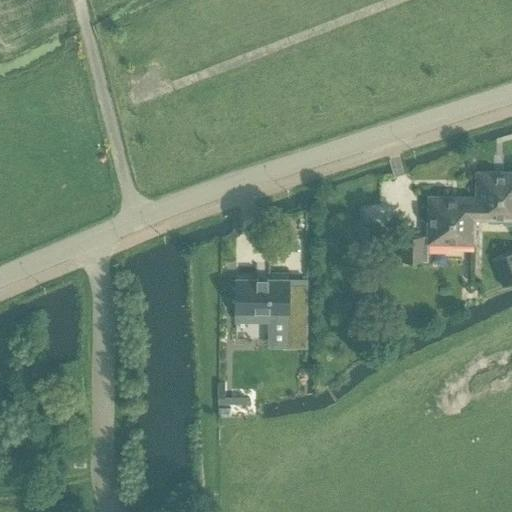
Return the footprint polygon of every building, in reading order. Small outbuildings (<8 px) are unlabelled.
[(511,171),(475,171),(474,199),(475,219),(511,219),(511,171)] [(475,219),(474,199),(448,199),(448,195),(427,195),(426,235),(402,235),(402,260),(427,261),(427,243),(474,243),(475,219)] [(511,250),(492,259),(498,273),(511,267),(511,250)] [(511,267),(498,273),(503,287),(511,283),(511,267)] [(235,279),(235,321),(286,321),(286,346),(306,346),(307,283),(306,283),(288,283),(288,279),(267,279),(267,278),(265,278),(265,280),(258,280),(258,278),(256,277),(256,279),(235,279)] [(218,406),(217,414),(229,414),(229,406),(218,406)]
